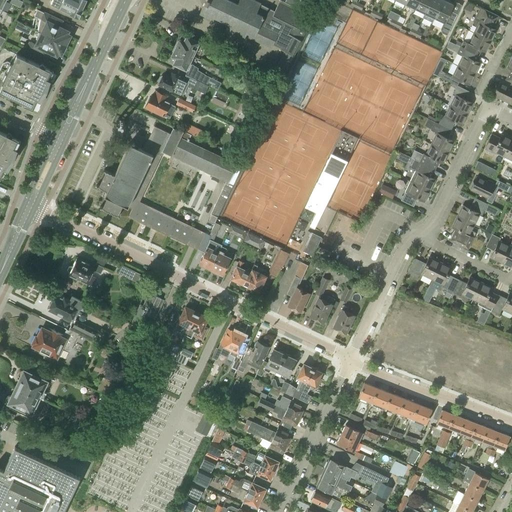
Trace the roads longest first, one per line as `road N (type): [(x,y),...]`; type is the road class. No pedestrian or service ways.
road 1 (residential): [(349,358),(30,208)]
road 2 (residential): [(511,423),(349,358)]
road 3 (residential): [(278,511),(349,358)]
road 4 (tertiary): [(61,138),(128,0)]
road 5 (residential): [(416,235),(435,217),(487,108)]
road 6 (residential): [(349,358),(400,251),(416,235)]
